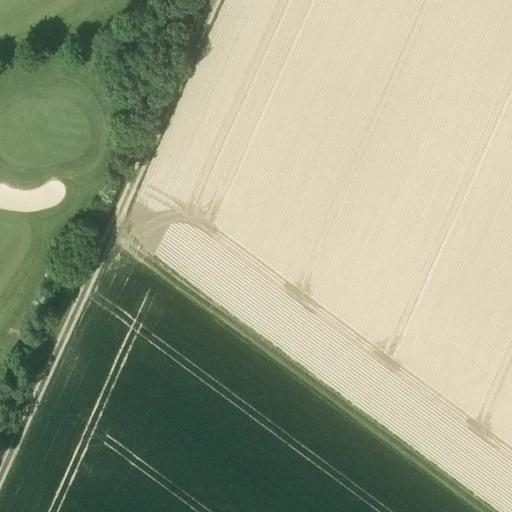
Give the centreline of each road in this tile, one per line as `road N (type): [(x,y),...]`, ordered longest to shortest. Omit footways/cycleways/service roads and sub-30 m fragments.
road 1 (track): [(218,0),(0,500)]
road 2 (track): [(115,233),(487,511)]
